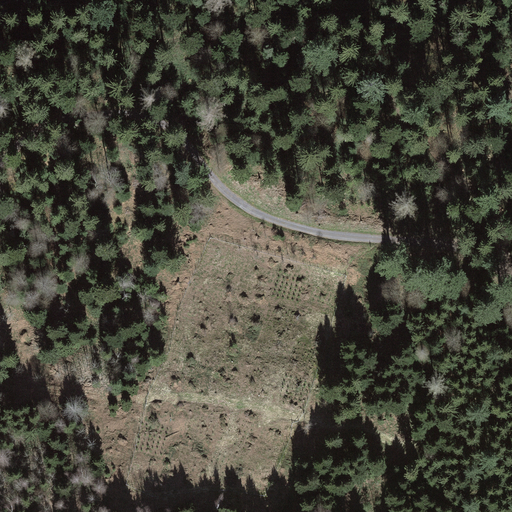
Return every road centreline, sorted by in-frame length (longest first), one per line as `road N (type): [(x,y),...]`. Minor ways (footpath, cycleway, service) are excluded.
road 1 (track): [(511,270),(451,243),(333,234),(264,217),(235,198),(175,126),(133,111),(70,116),(17,140),(0,162)]
road 2 (track): [(511,232),(395,104),(306,43),(281,0)]
